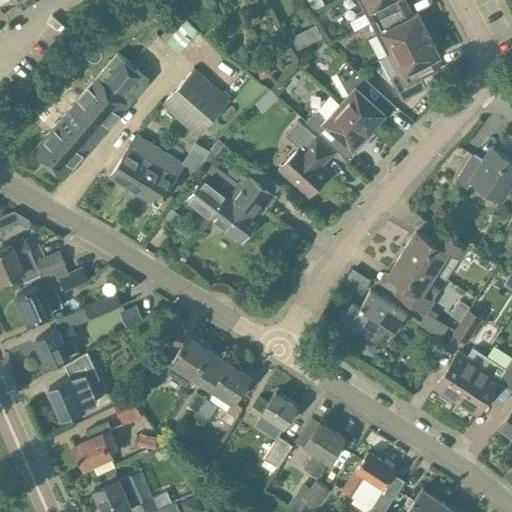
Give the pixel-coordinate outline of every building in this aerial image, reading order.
[(393,0),(360,0),(373,23),(399,9),(393,0)] [(373,23),(389,55),(430,34),(419,12),(404,20),(399,9),(373,23)] [(188,18),(167,38),(178,50),(200,30),(188,18)] [(316,41),(324,37),(319,27),(311,31),(316,41)] [(430,34),(389,55),(399,73),(390,78),(402,100),(426,88),(422,79),(432,73),(427,63),(441,55),(430,34)] [(119,53),(35,150),(66,177),(150,80),(119,53)] [(349,95),(341,104),(370,130),(386,113),(388,116),(397,106),(347,61),(337,73),(349,95)] [(194,68),(162,104),(199,136),(230,100),(194,68)] [(269,106),(279,97),(271,89),(261,97),(269,106)] [(315,113),(307,122),(349,159),(357,149),(355,147),(370,130),(341,104),(328,118),(315,113)] [(310,196),(331,173),(323,165),(335,152),(300,120),(287,135),(300,147),(281,169),(310,196)] [(136,134),(129,148),(111,177),(159,206),(176,178),(185,164),(136,134)] [(218,163),(231,147),(219,137),(207,153),(218,163)] [(196,140),(187,162),(200,168),(209,145),(196,140)] [(468,188),(473,182),(503,201),(511,185),(511,159),(496,149),(489,160),(484,161),(473,154),(456,181),(468,188)] [(213,217),(239,183),(215,165),(188,198),(213,217)] [(266,205),(275,194),(267,188),(273,180),(253,165),(239,183),(213,217),(243,241),(269,207),(266,205)] [(20,223),(14,210),(5,214),(10,227),(20,223)] [(418,229),(404,251),(436,272),(447,279),(454,268),(468,246),(438,227),(431,238),(418,229)] [(26,281),(44,274),(66,265),(68,264),(61,250),(36,261),(32,253),(33,252),(27,238),(0,249),(0,273),(3,282),(23,274),(26,281)] [(396,293),(427,312),(441,289),(430,282),(436,272),(404,251),(390,273),(404,282),(396,293)] [(69,273),(66,265),(44,274),(47,281),(17,294),(29,321),(64,306),(58,293),(60,293),(60,291),(64,289),(66,292),(90,281),(84,266),(69,273)] [(388,327),(389,325),(397,330),(408,313),(371,290),(361,307),(353,302),(343,320),(358,329),(360,331),(361,332),(363,333),(365,334),(369,335),(372,336),(374,336),(377,336),(379,335),(381,334),(383,333),(384,332),(386,330),(388,327)] [(90,318),(121,304),(117,293),(85,307),(90,318)] [(131,325),(144,319),(138,304),(124,310),(131,325)] [(62,326),(36,337),(48,364),(79,351),(74,338),(79,336),(74,324),(90,318),(85,307),(59,318),(62,326)] [(453,332),(468,341),(483,316),(468,307),(453,332)] [(448,326),(426,312),(419,321),(442,336),(448,326)] [(193,376),(210,349),(189,336),(174,359),(165,353),(146,379),(158,387),(168,372),(188,385),(193,376)] [(454,399),(457,401),(486,356),(472,346),(466,355),(459,351),(436,387),(440,390),(440,395),(450,401),(454,399)] [(213,389),(230,363),(210,349),(193,376),(213,389)] [(63,417),(98,402),(90,383),(101,379),(89,351),(66,365),(72,377),(50,387),(63,417)] [(486,356),(457,401),(478,414),(501,378),(506,369),(486,356)] [(251,376),(230,363),(213,389),(233,401),(227,411),(236,418),(244,406),(235,400),(251,376)] [(197,390),(188,405),(199,411),(208,397),(197,390)] [(259,394),(245,417),(277,437),(278,435),(297,406),(276,392),(270,401),(259,394)] [(199,411),(210,418),(218,404),(208,397),(199,411)] [(115,407),(124,424),(142,416),(134,398),(115,407)] [(511,412),(500,429),(511,437),(511,412)] [(97,475),(117,467),(115,462),(112,456),(113,455),(104,432),(112,428),(108,420),(86,430),(90,438),(75,445),(85,467),(92,464),(97,475)] [(320,420),(305,444),(314,450),(304,466),(319,476),(344,436),(320,420)] [(141,433),(141,435),(138,434),(137,445),(156,448),(165,443),(161,437),(141,433)] [(277,437),(265,456),(279,465),(292,444),(278,435),(277,437)] [(343,489),(371,507),(373,505),(384,511),(393,500),(381,492),(396,469),(368,451),(343,489)] [(151,511),(173,503),(168,490),(143,500),(131,474),(94,489),(104,511),(119,511),(136,505),(139,511),(151,511)] [(312,486),(304,480),(288,504),(300,511),(315,511),(332,487),(318,478),(312,486)] [(336,494),(340,487),(335,484),(331,491),(336,494)] [(407,511),(406,511),(436,511),(444,500),(423,487),(407,511)] [(461,511),(444,500),(436,511),(461,511)] [(177,511),(173,503),(151,511),(177,511)]
